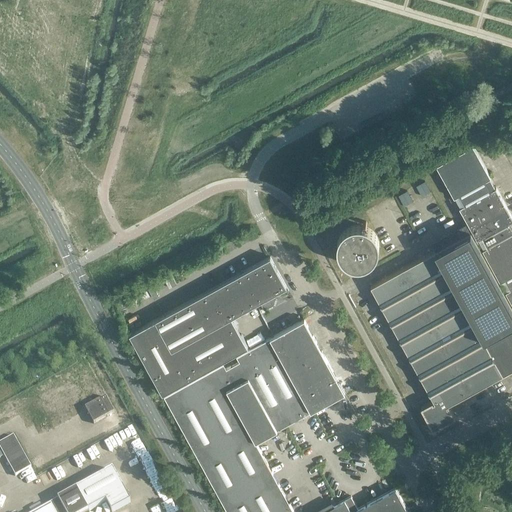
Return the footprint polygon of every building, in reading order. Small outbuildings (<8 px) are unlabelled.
[(491,177),(473,145),(437,165),(454,198),(455,197),(460,207),(459,207),(477,239),(478,239),(484,249),(483,249),(501,282),(502,281),(507,291),(506,291),(511,302),(511,216),(496,187),(495,188),(490,178),(491,177)] [(336,245),(336,247),(336,248),(336,250),(337,251),(337,253),(338,254),(338,256),(339,257),(340,258),(341,260),(342,261),(343,262),(344,263),(345,264),(347,265),(348,265),(350,266),(351,267),(353,267),(354,267),(356,267),(357,267),(359,267),(360,267),(362,267),(363,266),(365,266),(366,265),(368,264),(369,264),(370,263),(371,262),(373,260),(374,259),(374,258),(375,257),(376,255),(377,254),(377,252),(377,251),(378,249),(378,248),(378,246),(378,244),(377,243),(377,241),(376,239),(376,238),(375,236),(374,235),(373,234),(372,232),(371,231),(370,230),(368,229),(367,228),(365,228),(364,227),(362,226),(361,226),(359,226),(357,226),(356,226),(354,226),(352,226),(351,227),(349,227),(348,228),(346,229),(345,230),(344,231),(342,232),(341,233),(340,234),(339,236),(338,237),(338,238),(337,240),(337,242),(336,243),(336,245)] [(511,311),(469,232),(369,287),(432,402),(419,408),(420,409),(421,409),(425,417),(424,417),(431,430),(432,430),(432,429),(445,422),(453,418),(447,407),(446,408),(446,409),(444,406),(446,405),(511,369),(500,348),(511,341),(511,311)] [(285,288),(269,259),(128,335),(161,395),(246,348),(230,318),(258,303),(263,311),(272,306),(276,293),(285,288)] [(345,393),(304,319),(236,356),(239,361),(226,368),(223,363),(164,396),(227,511),(409,511),(407,509),(403,501),(396,488),(358,508),(351,496),(321,511),(293,511),(256,442),(345,393)] [(105,397),(85,408),(94,424),(114,413),(105,397)] [(13,436),(0,442),(0,449),(15,476),(31,467),(13,436)] [(382,461),(376,450),(372,453),(378,463),(382,461)] [(89,511),(106,503),(110,511),(114,511),(130,504),(111,470),(35,511),(89,511)]
